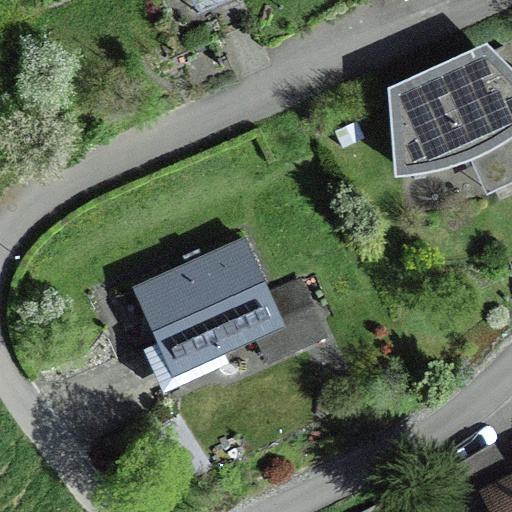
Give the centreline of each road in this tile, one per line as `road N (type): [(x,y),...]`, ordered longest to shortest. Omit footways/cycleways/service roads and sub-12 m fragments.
road 1 (residential): [(495,0),(92,170),(27,212),(0,252)]
road 2 (residential): [(511,361),(427,431),(284,511)]
road 3 (residential): [(0,370),(110,511)]
